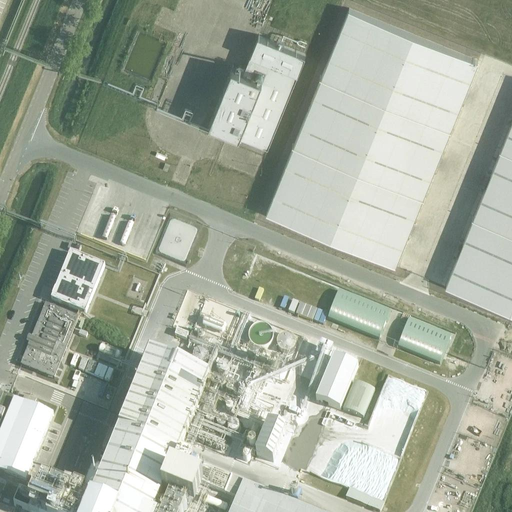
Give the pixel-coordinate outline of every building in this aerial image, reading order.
[(479,61),(349,8),(321,76),(451,129),(479,61)] [(268,147),(306,55),(259,35),(244,72),(233,68),(210,124),(268,147)] [(451,129),(321,76),(294,144),(424,197),(451,129)] [(511,122),(501,150),(511,154),(511,122)] [(396,264),(424,197),(294,144),(266,212),(396,264)] [(511,154),(501,150),(474,217),(511,233),(511,154)] [(126,197),(113,222),(120,226),(133,201),(126,197)] [(511,233),(474,217),(446,285),(511,312),(511,233)] [(146,219),(137,244),(143,246),(152,221),(146,219)] [(190,253),(200,227),(181,220),(177,231),(178,231),(176,238),(170,254),(187,261),(190,253)] [(68,250),(69,251),(79,255),(82,248),(71,244),(68,250)] [(105,268),(71,254),(52,302),(72,310),(79,313),(86,315),(105,268)] [(232,276),(243,281),(252,262),(241,257),(232,276)] [(267,276),(279,281),(286,264),(274,259),(267,276)] [(276,304),(280,292),(263,286),(259,298),(276,304)] [(340,292),(328,321),(379,341),(391,312),(340,292)] [(318,320),(322,307),(283,295),(279,308),(318,320)] [(70,314),(46,305),(21,366),(48,377),(46,381),(51,383),(53,379),(55,380),(80,318),(77,317),(79,313),(72,310),(70,314)] [(205,313),(201,322),(210,327),(215,317),(205,313)] [(410,320),(399,348),(440,365),(452,337),(410,320)] [(258,327),(260,346),(278,344),(276,325),(258,327)] [(175,336),(186,341),(189,335),(177,330),(175,336)] [(116,348),(112,360),(123,364),(127,352),(116,348)] [(359,368),(335,358),(317,401),(341,411),(359,368)] [(86,371),(113,381),(118,369),(90,359),(86,371)] [(21,492),(14,507),(26,511),(157,511),(173,472),(226,493),(238,498),(232,511),(313,511),(244,484),(232,479),(232,478),(179,457),(201,404),(142,380),(103,476),(93,473),(87,489),(76,485),(77,482),(66,477),(62,487),(44,479),(37,496),(35,495),(35,497),(21,492)] [(364,419),(375,391),(354,383),(343,411),(364,419)] [(35,406),(38,398),(28,395),(25,402),(15,398),(0,434),(0,471),(26,482),(54,414),(35,406)] [(213,414),(211,414),(210,414),(209,415),(208,416),(207,416),(207,417),(206,418),(206,419),(206,420),(206,421),(207,422),(207,423),(208,423),(208,424),(209,424),(210,424),(211,425),(213,424),(214,424),(215,423),(216,422),(216,421),(216,420),(216,419),(216,418),(216,417),(215,416),(215,415),(214,415),(213,414)] [(224,419),(222,419),(221,419),(220,419),(219,420),(218,421),(218,422),(217,422),(217,423),(217,424),(217,425),(217,426),(218,427),(219,428),(220,429),(221,429),(222,429),(223,429),(224,429),(225,428),(226,428),(227,427),(227,426),(228,425),(228,424),(228,423),(227,422),(227,421),(226,420),(225,419),(224,419)] [(234,423),(233,423),(232,423),(231,423),(230,424),(229,424),(229,425),(228,426),(228,427),(228,428),(228,429),(228,430),(228,431),(229,431),(229,432),(230,433),(231,433),(232,434),(233,434),(234,434),(235,433),(236,433),(237,432),(238,431),(238,430),(239,430),(239,429),(239,428),(238,427),(238,426),(238,425),(237,424),(236,424),(235,423),(234,423)] [(269,424),(256,456),(274,463),(286,432),(269,424)] [(388,477),(395,478),(397,470),(390,468),(388,477)] [(187,511),(190,506),(196,508),(205,486),(173,473),(164,495),(173,498),(167,511),(187,511)] [(346,499),(377,511),(381,511),(385,503),(350,489),(346,499)]
